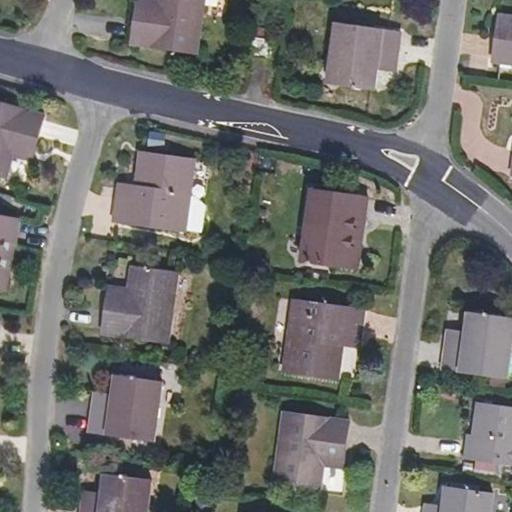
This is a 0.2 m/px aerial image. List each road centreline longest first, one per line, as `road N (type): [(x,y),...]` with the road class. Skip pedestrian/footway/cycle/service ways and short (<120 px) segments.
road 1 (residential): [(104,87),(48,307),(31,511)]
road 2 (residential): [(429,167),(380,511)]
road 3 (residential): [(429,167),(104,87)]
road 4 (residential): [(429,167),(452,0)]
